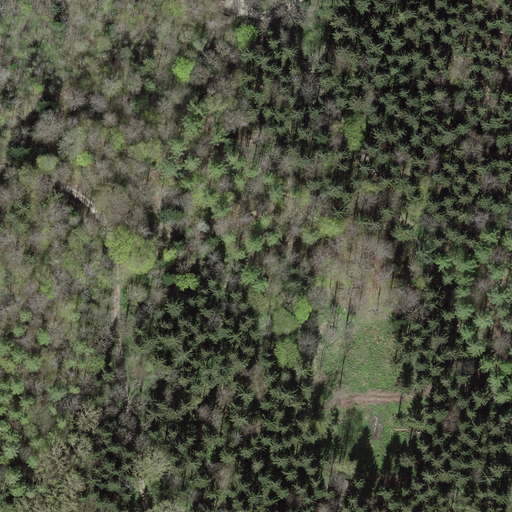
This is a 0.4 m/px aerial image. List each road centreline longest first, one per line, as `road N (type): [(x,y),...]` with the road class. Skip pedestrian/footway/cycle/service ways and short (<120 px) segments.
road 1 (track): [(149,511),(108,230)]
road 2 (track): [(36,511),(117,328)]
road 3 (track): [(0,167),(80,194),(108,230)]
